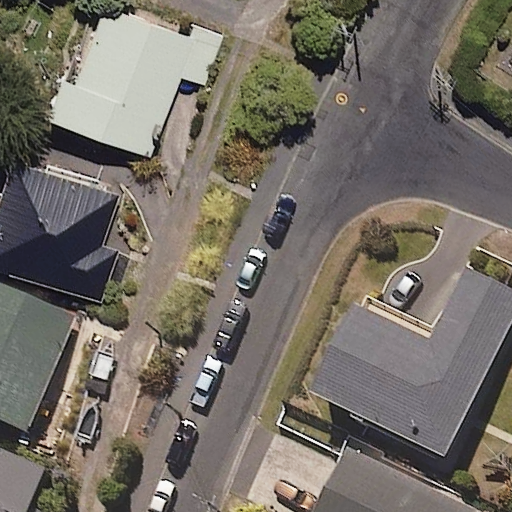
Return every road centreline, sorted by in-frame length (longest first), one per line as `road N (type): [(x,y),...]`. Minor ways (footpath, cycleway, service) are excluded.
road 1 (residential): [(179,511),(252,330),(354,121)]
road 2 (residential): [(511,193),(354,121)]
road 3 (residential): [(354,121),(422,0)]
